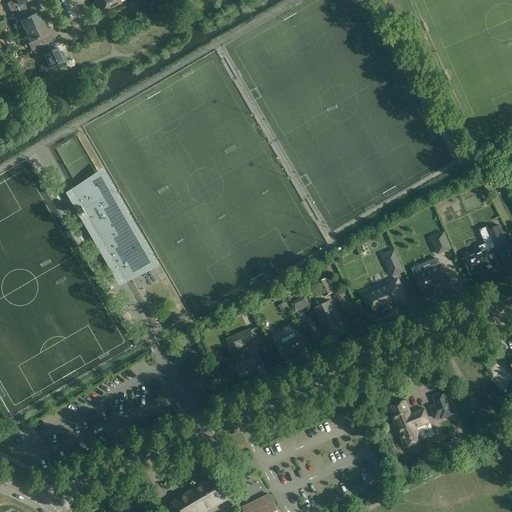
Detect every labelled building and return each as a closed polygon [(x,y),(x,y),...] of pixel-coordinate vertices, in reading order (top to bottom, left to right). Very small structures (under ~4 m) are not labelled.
[(16,0),(7,4),(12,16),(14,15),(27,9),(24,3),(30,0),(16,0)] [(94,0),(96,3),(99,2),(103,11),(116,5),(118,1),(117,0),(94,0)] [(20,22),(25,32),(43,24),(38,13),(42,11),(38,4),(27,9),(14,15),(18,23),(20,22)] [(43,24),(25,32),(30,43),(28,44),(31,51),(33,51),(47,44),(55,40),(52,32),(48,34),(43,24)] [(51,51),(47,44),(33,51),(36,59),(43,55),(47,63),(40,66),(43,72),(67,61),(63,52),(60,54),(57,48),(51,51)] [(132,272),(140,267),(139,267),(148,262),(101,181),(93,186),(92,186),(85,190),(79,194),(78,194),(75,196),(82,207),(76,211),(80,217),(82,217),(91,234),(96,231),(122,277),(126,276),(125,275),(132,271),(132,272)] [(497,249),(508,245),(507,244),(506,245),(499,227),(500,226),(499,226),(488,230),(492,239),(486,242),(487,243),(479,247),(481,253),(464,260),(470,275),(480,271),(479,269),(483,268),(484,271),(498,265),(493,254),(491,250),(496,248),(497,249)] [(431,238),(438,254),(450,248),(444,232),(431,238)] [(388,266),(398,262),(394,251),(384,256),(388,266)] [(434,269),(415,277),(417,282),(423,294),(432,291),(433,293),(441,289),(440,287),(449,283),(441,266),(437,258),(430,261),(434,269)] [(326,279),(318,283),(325,297),(332,293),(326,279)] [(375,290),(366,294),(374,311),(391,303),(395,301),(396,303),(405,299),(397,281),(375,290)] [(310,306),(305,296),(293,302),(291,305),(295,313),(310,306)] [(314,308),(322,325),(338,318),(330,301),(314,308)] [(286,302),(279,306),(284,314),(290,310),(286,302)] [(338,318),(322,325),(329,341),(346,333),(338,318)] [(314,323),(306,326),(314,343),(322,340),(314,323)] [(303,345),(291,324),(282,329),(287,338),(275,344),(283,360),(296,353),(293,348),(296,347),(296,348),(303,345)] [(254,340),(250,330),(226,340),(234,357),(235,356),(239,364),(230,368),(233,376),(239,373),(241,378),(259,370),(253,358),(247,360),(244,353),(245,352),(242,345),(254,340)] [(137,347),(144,342),(139,333),(131,337),(137,347)] [(436,405),(430,407),(435,418),(441,416),(442,418),(453,414),(444,392),(433,396),(436,405)] [(410,413),(405,400),(388,407),(405,448),(422,441),(416,428),(429,423),(423,408),(410,413)] [(204,511),(227,499),(213,477),(171,502),(177,511),(204,511)] [(244,511),(278,511),(276,507),(274,503),(274,502),(270,495),(243,508),(244,511)]
